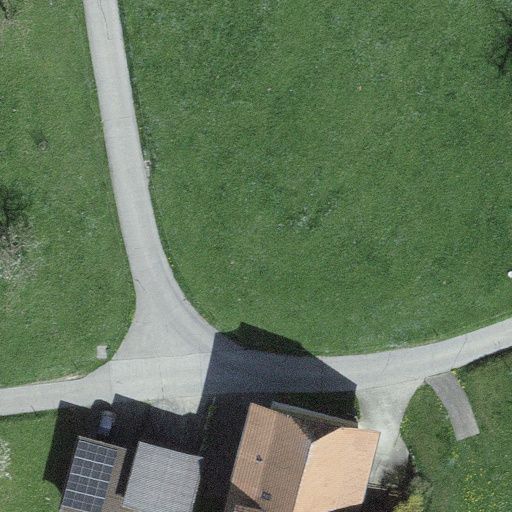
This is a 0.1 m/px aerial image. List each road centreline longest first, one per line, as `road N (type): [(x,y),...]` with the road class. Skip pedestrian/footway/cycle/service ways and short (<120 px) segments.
road 1 (unclassified): [(99,0),(172,379)]
road 2 (unclassified): [(172,379),(324,376),(455,354),(511,335)]
road 3 (unclassified): [(0,401),(172,379)]
